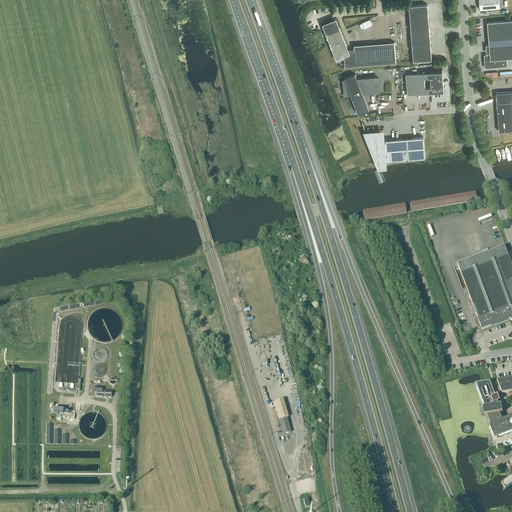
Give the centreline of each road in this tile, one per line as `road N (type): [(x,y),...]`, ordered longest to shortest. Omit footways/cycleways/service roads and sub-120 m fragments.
road 1 (motorway): [(458,511),(297,137)]
road 2 (motorway): [(409,511),(297,137)]
road 3 (motorway): [(288,149),(395,511)]
road 4 (motorway): [(288,149),(328,321),(339,511)]
road 5 (motorway): [(235,0),(288,149)]
road 6 (motorway): [(297,137),(249,0)]
road 7 (secondary): [(511,235),(470,109)]
